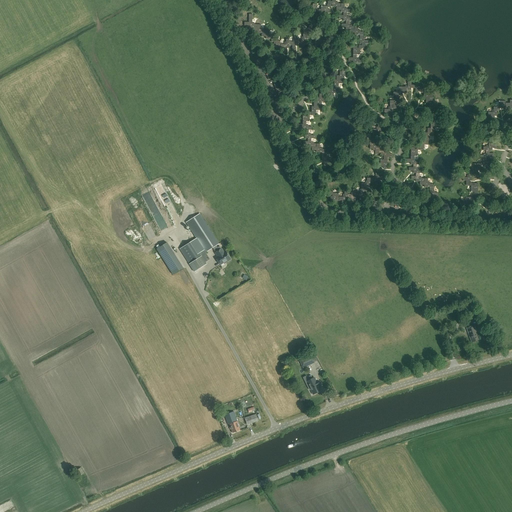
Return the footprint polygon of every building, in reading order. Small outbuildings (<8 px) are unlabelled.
[(335,0),(332,0),(332,1),(328,1),(328,4),(327,4),(327,6),(321,6),(321,9),(317,9),(317,7),(316,7),(316,4),(313,4),(312,13),(315,13),(315,17),(318,17),(318,13),(330,13),(330,9),(328,9),(328,7),(331,8),(331,5),(332,5),(332,7),(336,7),(336,10),(341,10),(341,12),(343,12),(343,15),(339,15),(339,19),(343,19),(343,21),(346,21),(346,24),(341,24),(341,27),(346,27),(346,30),(350,30),(350,33),(354,33),(354,35),(360,35),(360,44),(362,44),(362,45),(359,45),(359,48),(357,48),(357,46),(353,46),(353,58),(348,58),(348,61),(353,61),(353,63),(362,63),(362,60),(359,60),(359,59),(356,59),(357,55),(360,55),(360,49),(362,49),(362,48),(365,49),(365,44),(368,44),(368,41),(364,40),(364,38),(363,38),(363,32),(360,32),(360,30),(358,30),(358,26),(352,26),(352,25),(349,25),(349,21),(352,21),(352,18),(349,18),(349,16),(347,16),(347,13),(350,13),(350,9),(347,9),(347,8),(344,8),(344,4),(338,4),(338,2),(336,2),(335,0)] [(253,14),(249,14),(249,22),(244,22),(244,26),(249,26),(249,28),(253,28),(253,31),(257,31),(257,33),(261,34),(261,37),(266,37),(266,39),(271,39),(271,42),(274,42),(274,44),(272,44),(272,48),(284,48),(283,52),(287,53),(287,48),(289,48),(289,45),(292,46),(292,50),(295,50),(296,46),(298,46),(298,43),(301,43),(301,47),(304,48),(304,43),(306,43),(306,39),(310,39),(310,35),(312,35),(312,26),(309,26),(309,29),(307,29),(307,31),(303,31),(303,37),(302,37),(302,39),(298,39),(298,37),(295,37),(294,40),(293,40),(293,42),(289,42),(289,39),(286,39),(286,42),(285,42),(284,44),(281,44),(281,41),(275,41),(275,36),(272,36),(272,34),(270,34),(270,30),(263,30),(263,29),(261,29),(261,25),(255,25),(255,23),(252,23),(253,14)] [(346,67),(342,67),(342,71),(340,71),(340,76),(337,76),(337,80),(334,80),(334,89),(330,88),(330,91),(326,90),(326,94),(330,94),(330,97),(334,97),(334,93),(336,93),(336,92),(339,92),(339,89),(337,89),(337,86),(339,86),(339,84),(343,84),(343,77),(345,78),(345,75),(349,75),(349,72),(346,72),(346,67)] [(411,82),(407,82),(407,86),(405,86),(405,87),(399,87),(399,91),(396,91),(396,92),(393,92),(393,96),(395,96),(395,98),(394,98),(394,101),(390,101),(390,107),(388,107),(388,109),(384,109),(384,113),(387,113),(387,118),(391,118),(391,113),(393,113),(393,109),(396,109),(396,104),(398,104),(399,96),(402,96),(402,94),(407,94),(407,91),(411,91),(411,88),(415,88),(415,92),(419,92),(419,90),(421,90),(421,93),(424,93),(424,98),(426,98),(426,103),(429,103),(429,107),(431,107),(431,112),(434,112),(434,107),(438,107),(438,104),(434,104),(434,101),(432,101),(432,95),(429,95),(429,92),(427,92),(427,89),(422,89),(422,83),(415,83),(415,85),(411,85),(411,82)] [(323,94),(320,94),(320,98),(317,98),(317,102),(314,102),(314,107),(312,107),(312,112),(309,112),(309,115),(307,115),(307,113),(303,113),(303,124),(298,124),(298,128),(303,128),(302,130),(305,130),(305,133),(301,133),(301,136),(305,136),(305,139),(308,139),(308,142),(303,141),(303,145),(308,145),(308,147),(312,147),(312,150),(316,150),(316,153),(322,153),(322,161),(324,161),(324,166),(327,166),(327,162),(330,162),(330,158),(326,158),(326,156),(325,156),(325,149),(322,149),(322,148),(320,148),(320,144),(314,144),(314,142),(311,142),(311,139),(314,139),(314,135),(311,135),(311,134),(309,134),(309,130),(311,130),(312,127),(309,127),(309,125),(306,125),(306,122),(310,122),(310,116),(315,116),(315,113),(316,113),(316,110),(320,111),(321,104),(322,104),(322,102),(326,102),(326,98),(323,98),(323,94)] [(511,100),(510,100),(510,103),(506,103),(506,101),(499,101),(499,107),(494,107),(493,110),(492,110),(492,112),(488,112),(488,118),(487,118),(486,121),(483,121),(482,124),(486,124),(485,129),(489,129),(489,124),(491,125),(491,120),(494,120),(495,116),(497,116),(497,110),(500,110),(500,108),(502,108),(502,110),(505,110),(506,106),(510,107),(510,109),(511,108),(511,100)] [(437,120),(434,120),(433,124),(431,124),(431,129),(428,128),(428,133),(426,133),(425,137),(422,137),(422,141),(420,141),(420,147),(417,147),(416,150),(415,149),(415,148),(411,147),(410,159),(406,159),(406,162),(410,162),(410,164),(413,165),(413,167),(408,167),(408,171),(413,171),(413,173),(415,173),(415,176),(411,176),(411,179),(415,179),(415,181),(420,182),(419,185),(424,185),(424,187),(429,187),(429,196),(431,196),(431,201),(435,201),(435,196),(438,196),(438,193),(434,193),(434,190),(433,190),(433,184),(430,184),(430,183),(428,183),(428,179),(421,178),(421,177),(419,177),(419,173),(422,173),(422,170),(419,170),(419,169),(417,168),(417,165),(419,165),(419,161),(416,161),(416,160),(414,160),(414,156),(418,156),(418,150),(423,150),(423,147),(424,148),(424,145),(428,145),(429,139),(430,139),(430,137),(434,137),(434,130),(436,130),(436,128),(440,128),(440,125),(437,125),(437,120)] [(382,124),(378,124),(378,127),(377,127),(377,129),(373,129),(372,135),(371,135),(371,138),(367,138),(367,141),(370,141),(370,149),(373,149),(373,150),(375,150),(375,154),(381,155),(381,156),(384,156),(384,160),(380,160),(380,166),(378,166),(378,169),(381,169),(381,166),(383,167),(383,168),(387,169),(387,157),(392,157),(392,154),(387,154),(387,151),(383,151),(383,148),(379,148),(379,146),(373,146),(374,141),(376,142),(376,137),(379,137),(379,133),(381,133),(382,124)] [(492,142),(489,142),(489,146),(486,146),(486,147),(483,147),(483,150),(486,150),(486,154),(483,154),(483,156),(480,155),(480,159),(483,159),(483,163),(480,163),(480,164),(474,164),(474,168),(472,168),(472,169),(469,169),(469,175),(467,175),(467,178),(463,178),(463,181),(466,181),(466,186),(469,186),(471,186),(471,192),(474,192),(474,196),(472,196),(472,197),(465,197),(465,201),(463,201),(463,202),(460,202),(460,206),(469,206),(469,204),(473,204),(473,201),(478,201),(478,199),(482,199),(482,195),(478,195),(478,184),(474,184),(474,185),(472,185),(472,183),(470,183),(470,181),(472,181),(472,173),(477,173),(477,170),(482,170),(482,167),(486,167),(486,165),(491,165),(491,162),(486,162),(487,159),(489,159),(489,157),(494,157),(494,153),(489,153),(489,151),(492,151),(492,148),(497,148),(497,145),(492,145),(492,142)] [(379,173),(376,173),(376,177),(373,177),(373,178),(367,178),(367,181),(366,181),(366,183),(362,183),(361,190),(360,190),(360,192),(356,192),(356,189),(353,189),(353,192),(351,192),(351,194),(348,194),(348,192),(344,192),(344,195),(343,195),(343,197),(339,197),(339,193),(333,193),(333,192),(330,191),(330,194),(332,195),(332,196),(330,196),(330,200),(342,201),(342,205),(345,205),(345,201),(347,201),(348,198),(350,198),(350,203),(354,203),(354,198),(356,198),(356,196),(359,196),(359,200),(362,200),(362,196),(365,196),(365,191),(368,192),(368,187),(370,187),(370,182),(379,182),(379,180),(383,180),(384,176),(379,176),(379,173)] [(219,244),(199,214),(186,222),(204,250),(200,253),(192,241),(180,249),(194,272),(206,264),(201,256),(206,254),(205,253),(212,248),(215,253),(217,257),(216,258),(220,265),(226,261),(227,262),(231,259),(226,252),(224,253),(221,249),(219,246),(217,247),(216,246),(219,244)] [(183,268),(167,243),(156,249),(172,275),(183,268)] [(477,315),(475,309),(469,311),(472,321),(475,320),(479,332),(483,331),(479,318),(480,317),(479,314),(477,315)] [(479,340),(475,326),(467,328),(468,333),(469,333),(472,342),(479,340)] [(314,360),(311,354),(299,360),(302,366),(314,360)] [(311,375),(306,377),(308,380),(307,381),(309,385),(307,386),(309,390),(311,389),(313,394),(321,391),(318,386),(319,385),(317,381),(316,382),(314,378),(312,378),(311,375)] [(238,422),(234,411),(224,414),(228,424),(229,424),(233,433),(240,430),(237,422),(238,422)] [(258,421),(256,415),(245,419),(247,425),(258,421)]
